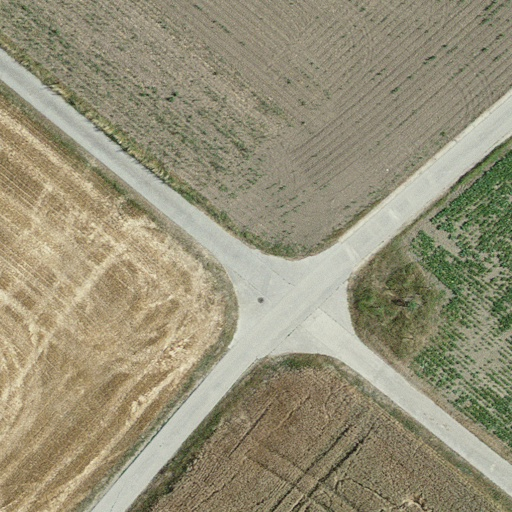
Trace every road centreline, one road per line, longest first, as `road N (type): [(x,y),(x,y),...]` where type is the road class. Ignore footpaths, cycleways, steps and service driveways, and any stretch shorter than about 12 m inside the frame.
road 1 (track): [(511,483),(293,304),(107,511)]
road 2 (track): [(0,64),(293,304)]
road 3 (track): [(511,113),(293,304)]
